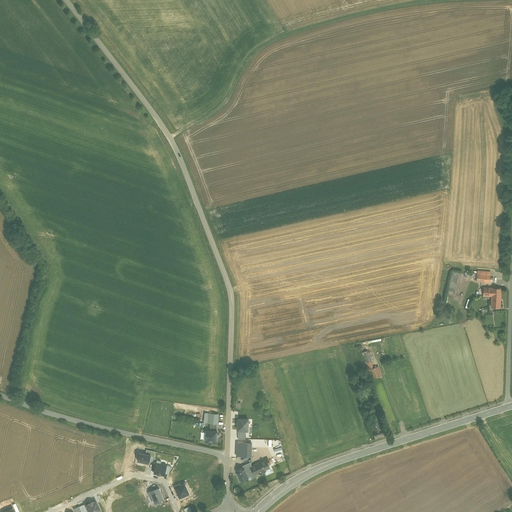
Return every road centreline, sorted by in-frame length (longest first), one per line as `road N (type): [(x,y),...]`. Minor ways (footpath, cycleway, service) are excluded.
road 1 (unclassified): [(66,0),(171,139),(228,284),(226,457)]
road 2 (unclassified): [(0,395),(226,457)]
road 3 (tertiary): [(508,406),(337,461)]
road 4 (residential): [(51,511),(132,474),(164,482),(177,511)]
